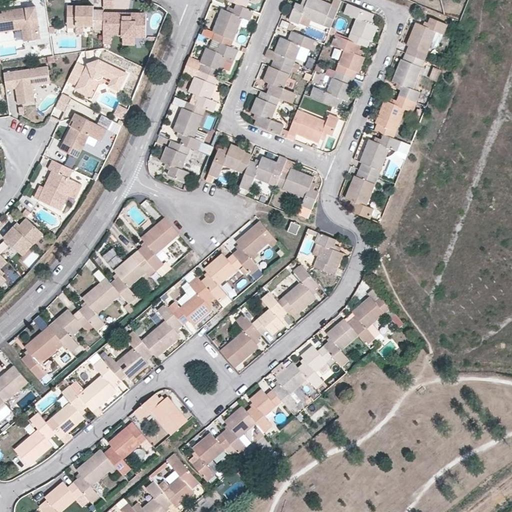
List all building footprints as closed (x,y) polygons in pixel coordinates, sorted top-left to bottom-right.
[(341,0),(333,0),(331,4),(320,0),(307,0),(306,3),(302,1),(301,4),(295,2),(289,19),(299,23),(302,16),(311,19),(331,28),(342,1),(341,0)] [(250,20),(252,13),(254,10),(246,7),(237,3),(235,9),(232,7),(230,12),(226,10),(222,8),(213,31),(215,32),(212,39),(221,42),(231,46),(242,17),(250,20)] [(104,12),(104,9),(94,9),(94,5),(67,4),(67,28),(75,28),(75,26),(84,26),(93,26),(93,29),(104,30),(104,12)] [(374,14),(349,4),(345,14),(357,19),(348,39),(360,44),(366,47),(369,40),(371,41),(377,25),(374,24),(370,23),(372,18),(374,14)] [(0,13),(0,39),(1,39),(0,35),(0,31),(22,29),(23,41),(40,38),(36,6),(26,7),(26,10),(22,11),(22,8),(2,11),(2,13),(0,13)] [(104,30),(104,35),(122,35),(122,36),(136,37),(136,44),(146,44),(146,13),(131,13),(131,20),(121,20),(122,12),(104,12),(104,30)] [(302,16),(299,23),(308,27),(311,19),(302,16)] [(444,35),(448,24),(430,18),(429,22),(425,21),(424,25),(416,22),(407,45),(409,45),(406,53),(424,60),(436,32),(444,35)] [(75,26),(75,28),(75,34),(84,34),(84,26),(75,26)] [(277,52),(274,59),(293,67),(294,62),(300,46),(313,51),(317,40),(293,31),(292,31),(291,35),(289,40),(285,38),(281,36),(275,52),(277,52)] [(360,44),(348,39),(336,34),(331,45),(344,50),(336,71),(354,78),(356,71),(358,72),(365,56),(361,55),(357,53),(359,49),(360,44)] [(219,47),(221,42),(212,39),(209,48),(214,50),(216,46),(219,47)] [(190,56),(186,65),(218,77),(222,68),(227,57),(234,59),(238,49),(231,46),(221,42),(219,47),(216,46),(214,50),(209,48),(206,47),(201,61),(190,56)] [(402,89),(399,95),(417,102),(421,91),(413,88),(424,60),(406,53),(403,59),(401,59),(392,81),(396,83),(400,84),(399,88),(402,89)] [(229,71),(234,59),(227,57),(222,68),(229,71)] [(76,62),(67,81),(76,85),(75,89),(85,94),(93,79),(97,82),(99,78),(104,77),(111,80),(108,86),(119,91),(127,73),(99,59),(88,64),(87,67),(76,62)] [(270,88),(268,93),(280,98),(292,103),(297,92),(284,88),(293,67),(274,59),(272,66),(270,65),(264,81),(268,82),(271,84),(270,88)] [(323,65),(317,63),(314,70),(320,72),(323,65)] [(3,72),(5,89),(15,88),(17,104),(35,101),(33,86),(32,81),(39,81),(40,85),(50,83),(48,65),(3,72)] [(206,108),(213,111),(217,101),(209,98),(215,84),(217,80),(218,77),(186,65),(183,72),(195,77),(189,91),(193,93),(197,94),(195,98),(198,100),(196,105),(206,108)] [(333,77),(336,71),(328,67),(325,74),(333,77)] [(311,96),(336,107),(338,103),(341,104),(343,100),(347,101),(354,86),(351,85),(354,78),(336,71),(333,77),(328,92),(315,87),(311,96)] [(93,79),(85,94),(90,96),(97,82),(93,79)] [(209,98),(217,101),(220,93),(216,91),(219,85),(215,84),(209,98)] [(257,120),(255,124),(280,134),(282,128),(284,124),(272,119),(280,98),(268,93),(262,91),(259,98),(257,97),(252,112),(255,113),(259,115),(257,120)] [(63,111),(71,97),(62,92),(55,106),(63,111)] [(190,102),(196,105),(198,100),(195,98),(197,94),(193,93),(190,102)] [(378,123),(375,130),(384,134),(394,137),(405,109),(413,112),(417,102),(399,95),(398,100),(395,99),(393,103),(389,102),(385,100),(376,122),(378,123)] [(190,147),(198,150),(202,141),(204,142),(208,133),(198,129),(206,108),(196,105),(190,102),(187,101),(185,108),(183,107),(174,130),(178,132),(182,133),(180,137),(183,138),(181,144),(190,147)] [(298,110),(290,131),(287,137),(294,140),(297,133),(319,142),(321,139),(322,134),(327,136),(328,133),(333,135),(339,118),(330,114),(328,118),(326,122),(322,120),(298,110)] [(98,140),(104,127),(76,113),(72,119),(75,120),(71,127),(60,149),(77,158),(89,135),(98,140)] [(97,123),(112,128),(115,119),(100,114),(97,123)] [(107,128),(104,127),(98,140),(100,141),(107,128)] [(282,128),(280,134),(287,137),(290,131),(282,128)] [(360,169),(378,176),(389,148),(396,151),(399,144),(401,140),(394,137),(384,134),(382,139),(380,138),(378,142),(374,140),(369,139),(360,161),(362,162),(360,169)] [(181,144),(172,140),(169,147),(167,146),(161,161),(166,163),(169,164),(167,169),(170,170),(168,175),(185,182),(189,171),(182,168),(190,147),(181,144)] [(401,140),(399,144),(409,148),(411,145),(401,140)] [(250,161),(252,155),(246,152),(246,150),(231,144),(230,148),(228,151),(224,150),(219,148),(206,180),(213,183),(216,176),(219,177),(224,165),(245,173),(250,161)] [(284,167),(287,159),(280,155),(277,162),(263,156),(261,160),(260,164),(255,163),(250,161),(245,173),(240,185),(250,190),(256,177),(276,185),(284,167)] [(73,169),(53,159),(49,168),(52,170),(44,187),(39,199),(62,210),(68,196),(75,181),(69,177),(73,169)] [(298,214),(308,218),(319,192),(314,190),(315,186),(310,185),(312,181),(314,177),(291,168),(291,170),(284,167),(276,185),(305,197),(298,214)] [(356,206),(354,212),(370,218),(374,207),(367,205),(378,176),(360,169),(357,176),(355,175),(346,198),(351,200),(354,201),(352,205),(356,206)] [(82,184),(75,181),(68,196),(75,199),(82,184)] [(39,199),(44,187),(40,185),(34,196),(39,199)] [(278,192),(274,190),(272,195),(270,201),(274,203),(278,192)] [(256,200),(268,205),(270,201),(272,195),(260,191),(256,200)] [(156,254),(180,234),(165,217),(141,237),(146,243),(138,250),(156,271),(164,265),(156,254)] [(43,233),(26,218),(20,224),(16,229),(14,226),(4,238),(24,255),(34,243),(43,233)] [(272,248),(279,242),(261,221),(237,241),(241,247),(233,254),(243,265),(251,275),(259,268),(253,261),(259,256),(257,253),(269,244),(272,248)] [(288,231),(296,234),(300,225),(292,222),(288,231)] [(335,246),(337,240),(318,232),(315,242),(317,243),(312,254),(318,256),(313,267),(335,275),(344,254),(339,252),(341,248),(335,246)] [(49,238),(43,233),(34,243),(39,248),(49,238)] [(121,294),(129,304),(136,297),(129,288),(147,273),(150,276),(156,271),(138,250),(114,271),(118,276),(111,282),(121,294)] [(8,261),(0,252),(0,276),(2,275),(6,280),(11,276),(6,271),(4,272),(0,268),(8,261)] [(216,297),(219,302),(228,295),(219,285),(243,265),(233,254),(228,258),(223,253),(205,268),(210,274),(201,281),(216,297)] [(316,290),(320,286),(301,265),(293,272),(302,281),(278,301),(288,313),(294,308),(298,313),(316,298),(314,295),(317,292),(316,290)] [(169,308),(184,325),(190,320),(194,325),(212,310),(208,305),(216,297),(201,281),(198,276),(190,284),(198,293),(181,308),(176,303),(169,308)] [(94,327),(97,331),(105,324),(97,315),(121,294),(111,282),(107,277),(82,297),(87,303),(79,310),(94,327)] [(284,317),(288,313),(278,301),(270,292),(262,298),(270,308),(252,323),(263,335),(268,330),(273,335),(285,326),(282,322),(286,319),(284,317)] [(404,324),(380,297),(375,302),(371,296),(352,312),(355,315),(347,322),(360,336),(367,345),(375,338),(367,330),(386,313),(399,328),(404,324)] [(154,355),(156,357),(181,337),(176,331),(184,325),(169,308),(166,304),(158,310),(166,320),(141,340),(154,355)] [(49,326),(63,343),(71,353),(80,346),(71,336),(83,327),(88,333),(94,327),(79,310),(73,315),(68,309),(49,326)] [(221,350),(235,368),(259,348),(257,345),(261,341),(259,339),(263,335),(252,323),(244,314),(236,321),(244,330),(221,350)] [(347,322),(345,319),(327,334),(331,340),(323,346),(333,358),(341,367),(349,361),(341,351),(360,336),(347,322)] [(22,359),(40,380),(48,373),(40,363),(63,343),(49,326),(25,347),(30,352),(22,359)] [(111,355),(104,361),(120,380),(126,374),(131,379),(148,364),(146,362),(154,355),(141,340),(134,331),(126,338),(134,347),(116,362),(111,355)] [(333,358),(323,346),(318,351),(313,345),(301,356),(306,362),(298,368),(308,379),(316,388),(324,382),(316,373),(333,358)] [(89,406),(93,411),(117,391),(112,386),(120,380),(104,361),(102,358),(94,365),(102,374),(78,394),(89,406)] [(318,372),(324,380),(340,368),(334,360),(318,372)] [(298,368),(294,362),(276,378),(280,383),(272,390),(283,401),(291,411),(298,404),(291,395),(308,379),(298,368)] [(29,383),(19,371),(13,376),(9,370),(0,377),(0,412),(5,419),(13,412),(5,402),(29,383)] [(57,434),(61,438),(85,418),(81,413),(89,406),(78,394),(70,385),(63,391),(71,401),(47,421),(57,434)] [(283,401),(272,390),(267,394),(263,389),(250,399),(255,405),(247,411),(257,423),(265,432),(273,426),(265,417),(283,401)] [(152,411),(171,435),(188,420),(168,397),(165,399),(162,396),(160,399),(155,393),(134,412),(141,420),(152,411)] [(247,411),(242,406),(225,421),(230,427),(222,433),(232,445),(240,454),(248,447),(240,438),(257,423),(247,411)] [(47,421),(38,412),(30,419),(38,429),(15,449),(29,466),(53,446),(49,440),(57,434),(47,421)] [(28,434),(36,429),(31,421),(23,425),(28,434)] [(120,471),(124,475),(131,469),(124,460),(141,444),(147,451),(153,445),(138,427),(132,432),(127,427),(109,442),(112,446),(105,452),(120,471)] [(197,454),(190,460),(208,481),(216,475),(208,465),(232,445),(222,433),(216,438),(211,432),(192,448),(197,454)] [(84,494),(92,503),(100,496),(92,487),(110,471),(114,476),(120,471),(105,452),(102,449),(77,469),(80,473),(76,476),(79,478),(74,482),(84,494)] [(192,490),(201,482),(176,453),(167,461),(179,476),(169,485),(165,480),(159,485),(175,505),(177,507),(195,493),(192,490)] [(62,511),(84,494),(74,482),(68,487),(63,481),(46,497),(48,500),(45,503),(46,504),(41,508),(44,511),(62,511)] [(136,511),(166,511),(175,505),(159,485),(155,481),(146,488),(154,498),(143,508),(138,502),(133,507),(136,511)] [(136,511),(133,507),(124,497),(116,504),(122,511),(136,511)]
